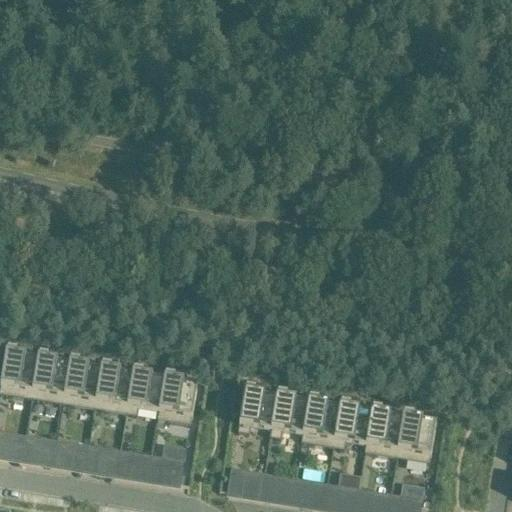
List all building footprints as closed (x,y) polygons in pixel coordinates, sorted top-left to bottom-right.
[(0,398),(31,404),(38,362),(5,357),(0,388),(0,398)] [(38,362),(31,404),(63,409),(69,367),(38,362)] [(69,367),(63,409),(94,414),(101,373),(69,367)] [(101,373),(94,414),(126,419),(133,378),(101,373)] [(133,378),(126,419),(136,421),(138,413),(158,417),(159,417),(164,383),(133,378)] [(158,417),(157,424),(190,430),(191,422),(197,388),(164,383),(159,417),(158,417)] [(239,430),(237,437),(249,439),(250,431),(270,435),(271,435),(276,401),(244,396),(238,429),(239,430)] [(270,435),(269,442),(280,444),(281,437),(302,440),(303,440),(308,406),(276,401),(271,435),(270,435)] [(302,440),(301,447),(333,453),(340,411),(308,406),(303,440),(302,440)] [(340,411),(333,453),(343,454),(345,447),(365,450),(366,450),(371,416),(340,411)] [(365,450),(364,458),(396,463),(403,421),(371,416),(366,450),(365,450)] [(403,421),(396,463),(429,468),(430,460),(436,427),(403,421)] [(3,437),(2,444),(24,448),(25,440),(3,437)] [(35,442),(33,450),(56,453),(57,445),(35,442)] [(66,447),(65,455),(87,458),(88,450),(66,447)] [(163,450),(160,470),(182,474),(186,454),(163,450)] [(98,452),(97,460),(119,463),(120,455),(98,452)] [(130,457),(128,465),(150,468),(152,461),(130,457)] [(242,475),(241,483),(263,486),(264,479),(242,475)] [(273,480),(272,488),(294,492),(295,484),(273,480)] [(305,486),(304,493),(326,497),(327,489),(305,486)] [(336,491),(335,498),(357,502),(359,494),(336,491)] [(368,496),(367,503),(389,507),(390,499),(368,496)] [(400,501),(399,509),(421,511),(422,504),(400,501)]
